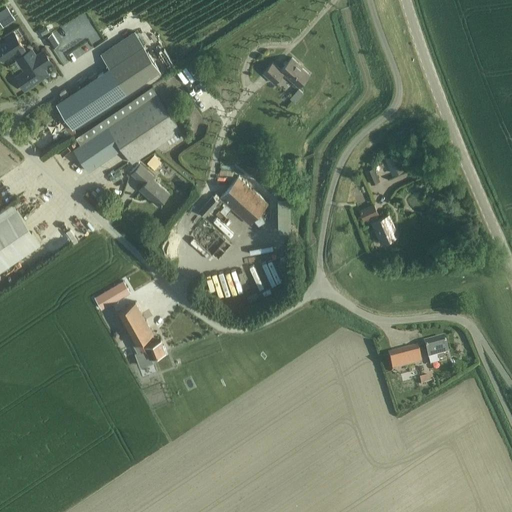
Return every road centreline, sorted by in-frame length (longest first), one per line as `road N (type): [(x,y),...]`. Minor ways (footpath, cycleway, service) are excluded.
road 1 (unclassified): [(0,135),(221,325),(258,325),(324,286)]
road 2 (unclassified): [(324,286),(320,245),(338,171),(398,93),(368,0)]
road 3 (tertiary): [(511,268),(452,134),(406,0)]
road 4 (unclassified): [(474,330),(451,317),(371,318),(324,286)]
